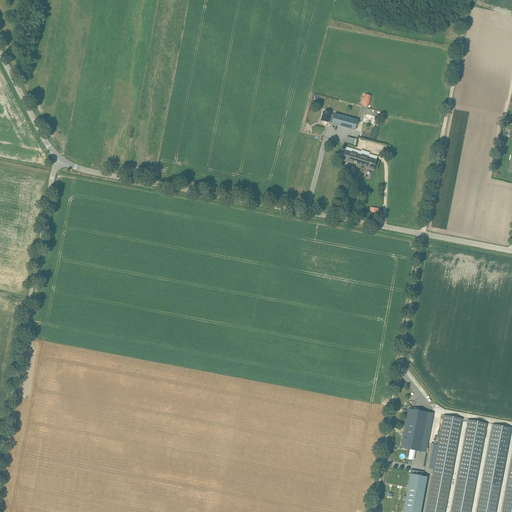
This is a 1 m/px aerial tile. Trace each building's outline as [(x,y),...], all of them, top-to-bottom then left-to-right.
[(361,106),(368,107),(371,96),(364,94),(361,104),(362,104),(361,106)] [(323,112),(321,121),(328,123),(328,122),(332,124),(355,130),(358,120),(334,114),(334,115),(323,112)] [(511,126),(511,125),(503,123),(499,141),(509,143),(511,126)] [(344,150),(341,160),(373,170),(377,160),(344,150)] [(428,412),(408,409),(401,448),(421,452),(428,412)] [(444,511),(461,419),(442,415),(424,511),(444,511)] [(470,511),(486,424),(467,420),(450,511),(470,511)] [(476,511),(495,511),(511,427),(493,424),(476,511)] [(511,511),(511,459),(502,511),(511,511)] [(410,474),(402,511),(420,511),(427,477),(410,474)]
